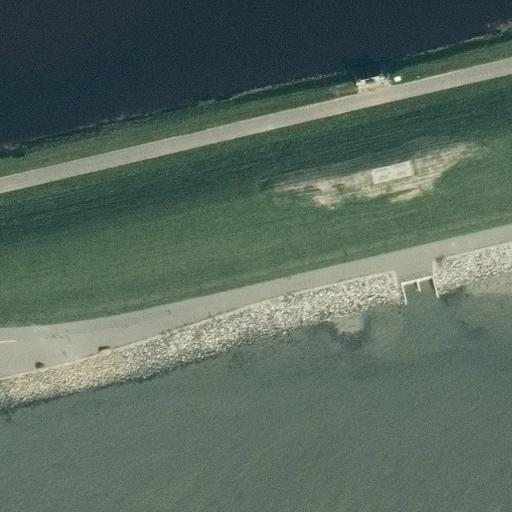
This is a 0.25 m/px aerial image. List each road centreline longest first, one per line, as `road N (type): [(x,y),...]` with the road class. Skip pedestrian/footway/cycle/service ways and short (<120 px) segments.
road 1 (unclassified): [(511,74),(0,193)]
road 2 (unclassified): [(106,359),(284,301),(511,247)]
